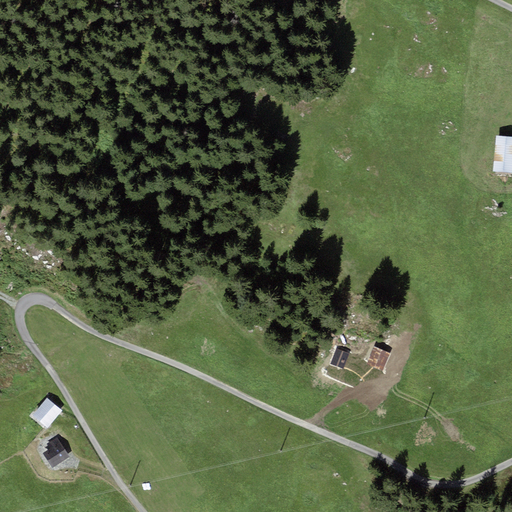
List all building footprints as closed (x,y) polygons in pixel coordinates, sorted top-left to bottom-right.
[(511,136),(496,136),(493,171),(511,172),(511,136)] [(390,353),(373,347),(366,365),(383,371),(390,353)] [(349,353),(337,348),(331,362),(343,367),(349,353)] [(47,398),(32,415),(48,428),(62,411),(47,398)] [(50,449),(43,453),(53,468),(70,457),(57,438),(47,444),(50,449)]
